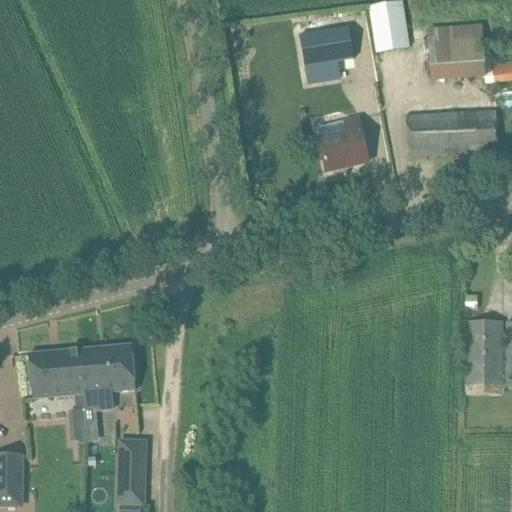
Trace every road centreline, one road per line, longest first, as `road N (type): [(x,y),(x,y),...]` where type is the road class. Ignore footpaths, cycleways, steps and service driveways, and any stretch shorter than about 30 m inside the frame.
road 1 (unclassified): [(235,261),(511,202)]
road 2 (unclassified): [(235,261),(190,0)]
road 3 (unclassified): [(0,321),(235,261)]
road 4 (track): [(176,511),(190,271)]
